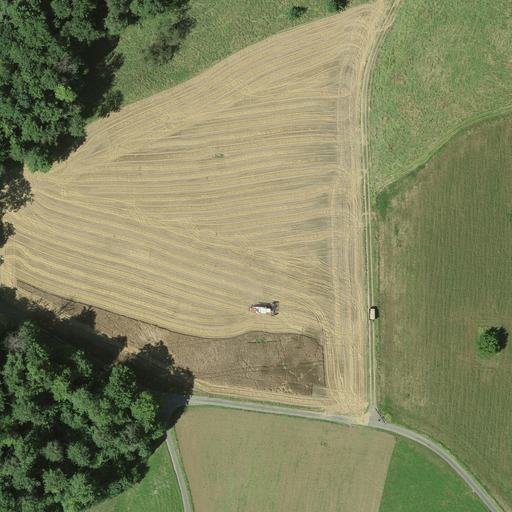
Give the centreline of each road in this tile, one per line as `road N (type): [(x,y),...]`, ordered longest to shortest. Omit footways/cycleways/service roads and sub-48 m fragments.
road 1 (track): [(373,423),(364,114),(370,69),(399,0)]
road 2 (track): [(496,511),(451,462),(413,436),(373,423),(166,401)]
road 3 (track): [(0,308),(166,401)]
road 4 (track): [(74,511),(120,487),(167,435)]
